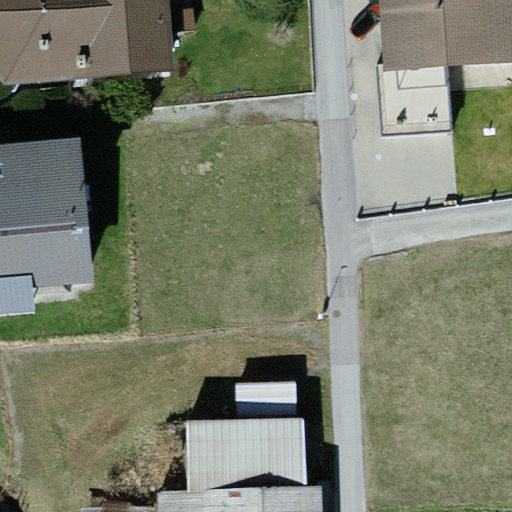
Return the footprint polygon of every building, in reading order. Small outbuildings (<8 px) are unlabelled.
[(0,0),(0,78),(7,89),(198,73),(191,0),(0,0)] [(511,0),(379,0),(382,65),(511,59),(511,0)] [(77,140),(0,149),(0,317),(39,313),(36,292),(95,284),(77,140)] [(241,405),(299,402),(297,375),(240,378),(241,405)] [(320,511),(320,487),(305,487),(188,492),(158,493),(157,511),(320,511)]
